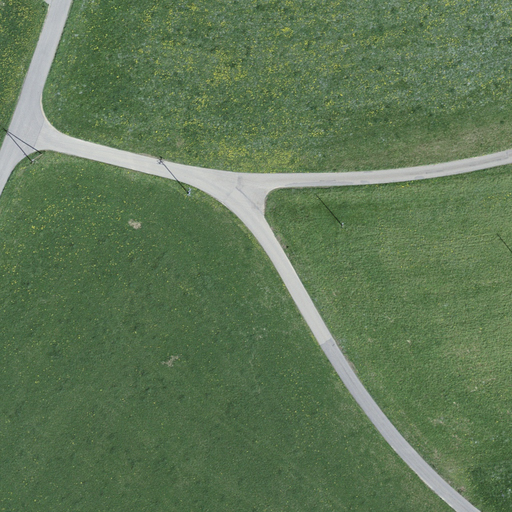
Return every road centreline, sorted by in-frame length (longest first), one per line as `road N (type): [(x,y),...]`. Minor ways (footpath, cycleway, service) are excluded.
road 1 (unclassified): [(469,511),(361,398),(234,186),(20,132)]
road 2 (unclassified): [(20,132),(61,0)]
